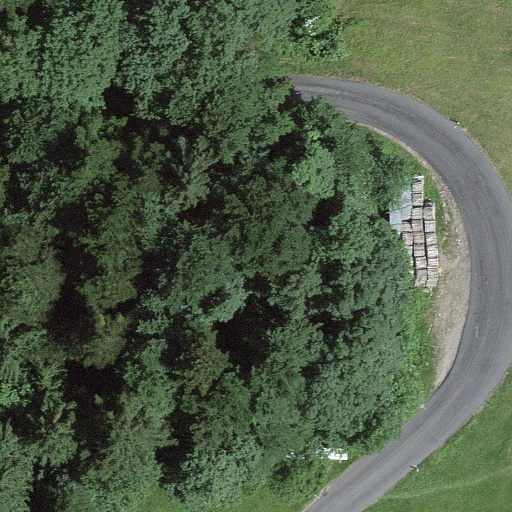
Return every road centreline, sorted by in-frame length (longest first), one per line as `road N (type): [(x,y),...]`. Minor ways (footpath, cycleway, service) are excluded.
road 1 (unclassified): [(0,84),(259,86),(353,99),(438,132),(501,211),(511,254)]
road 2 (unclassified): [(511,336),(502,371),(449,435),(351,511)]
